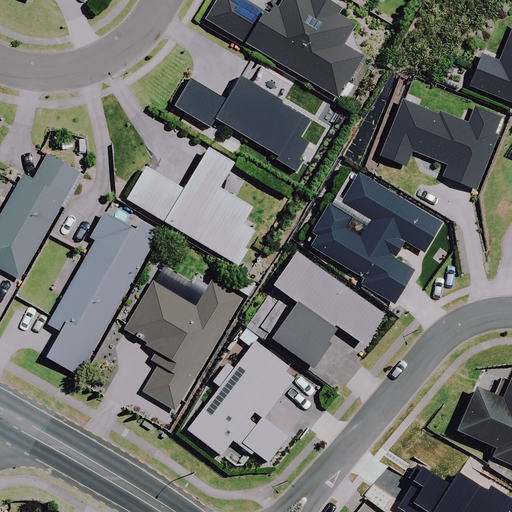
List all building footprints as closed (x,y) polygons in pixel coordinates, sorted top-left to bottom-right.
[(341,13),(320,0),(285,0),(273,20),(240,0),(220,0),(207,22),(338,101),(363,60),(343,48),(355,27),(338,17),(341,13)] [(480,56),(467,87),(511,104),(511,26),(511,27),(497,63),(480,56)] [(310,124),(240,81),(226,104),(191,83),(175,109),(210,131),(215,123),(294,171),(309,147),(300,141),(310,124)] [(438,115),(402,101),(379,159),(404,168),(410,151),(447,166),(442,178),(474,191),(496,136),(492,135),(499,118),(474,108),(468,124),(438,113),(438,115)] [(233,165),(208,150),(184,191),(146,169),(127,201),(236,265),(255,233),(242,225),(251,209),(218,190),(233,165)] [(79,175),(47,157),(33,183),(23,177),(0,218),(0,272),(18,282),(79,175)] [(440,224),(356,175),(335,211),(326,206),(309,235),(315,239),(309,249),(362,280),(359,285),(393,305),(412,272),(391,260),(402,243),(422,255),(440,224)] [(129,231),(103,216),(89,240),(93,243),(46,326),(60,334),(45,359),(75,376),(155,234),(134,222),(129,231)] [(382,315),(294,254),(270,289),(294,305),(270,341),(312,370),(327,347),(324,345),(335,328),(361,346),(382,315)] [(239,300),(211,284),(204,295),(161,270),(124,333),(157,352),(151,363),(158,367),(142,395),(173,413),(239,300)] [(244,274),(234,289),(249,298),(258,283),(244,274)] [(218,458),(227,446),(246,459),(248,456),(265,467),(285,438),(261,421),(293,376),(246,343),(182,432),(218,458)] [(473,391),(454,435),(493,452),(491,457),(511,466),(511,376),(500,403),(473,391)]
